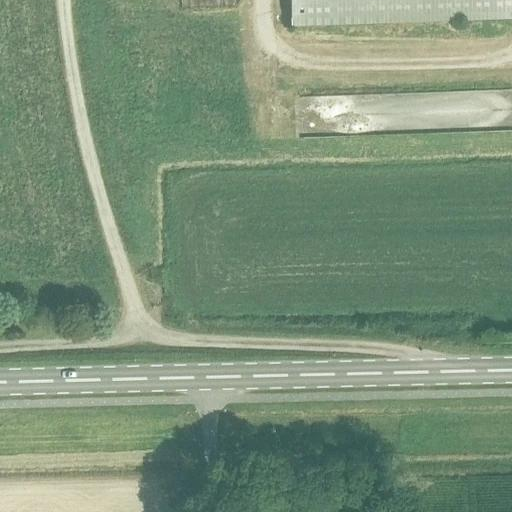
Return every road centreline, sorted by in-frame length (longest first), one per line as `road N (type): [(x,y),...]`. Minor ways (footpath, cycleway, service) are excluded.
road 1 (primary): [(0,382),(511,372)]
road 2 (track): [(511,53),(486,61),(313,64),(276,52),(264,23)]
